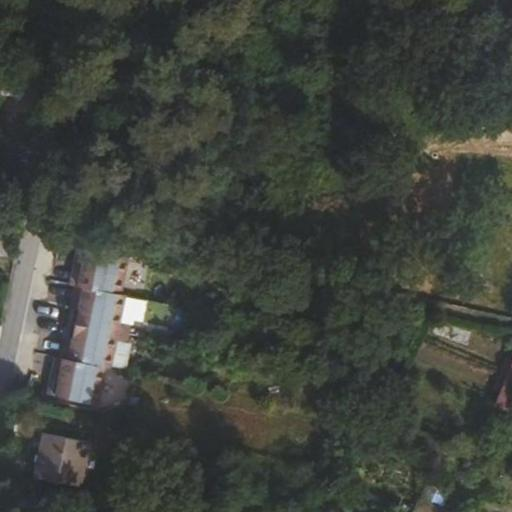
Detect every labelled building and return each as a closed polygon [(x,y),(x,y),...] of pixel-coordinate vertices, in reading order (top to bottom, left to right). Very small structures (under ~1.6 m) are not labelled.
[(82,282),(124,290),(130,253),(80,244),(78,259),(81,260),(87,261),(85,267),(80,266),(78,281),(82,282)] [(70,318),(121,328),(128,291),(124,290),(82,282),(79,296),(86,297),(85,302),(78,301),(74,300),(70,318)] [(69,285),(51,284),(50,302),(69,302),(69,285)] [(114,365),(121,328),(70,318),(67,334),(72,335),(77,336),(76,342),(70,341),(68,355),(108,364),(114,365)] [(101,400),(108,364),(68,355),(62,354),(59,368),(64,369),(63,375),(58,374),(53,373),(50,390),(101,400)] [(511,404),(511,381),(507,380),(496,410),(508,414),(511,404)] [(92,439),(47,431),(38,475),(83,484),(92,439)] [(418,498),(413,511),(414,511),(448,511),(449,511),(418,498)]
